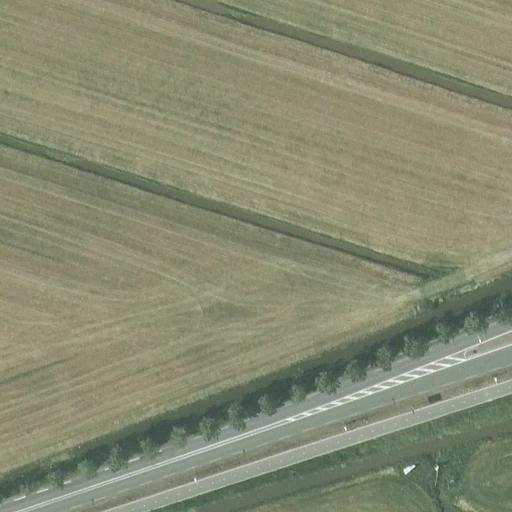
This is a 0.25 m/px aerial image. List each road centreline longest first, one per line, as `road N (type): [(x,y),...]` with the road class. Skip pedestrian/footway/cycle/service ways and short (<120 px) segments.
road 1 (primary): [(16,511),(348,398)]
road 2 (primary): [(511,325),(348,398)]
road 3 (primary): [(348,398),(511,355)]
